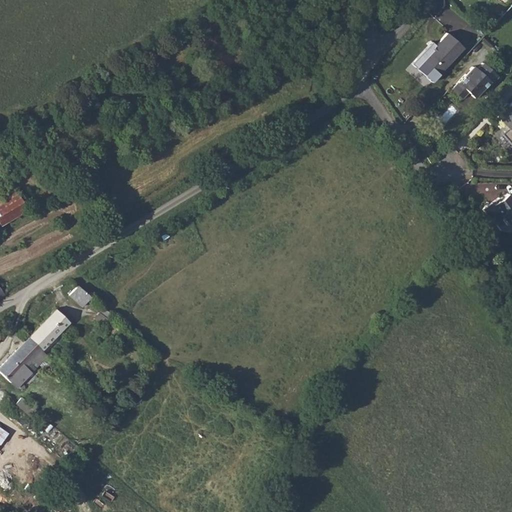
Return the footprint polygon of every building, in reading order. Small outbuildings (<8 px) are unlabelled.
[(433,42),(415,64),(432,82),(464,48),(450,35),(439,48),(433,42)] [(471,67),(450,90),(460,99),(466,93),(473,99),(487,82),(489,84),(496,76),(481,63),(475,70),(471,67)] [(511,101),(511,100),(506,104),(504,102),(497,108),(499,110),(495,114),(503,124),(505,122),(507,125),(507,124),(508,125),(499,133),(511,147),(511,146),(511,101)] [(447,121),(457,109),(451,105),(442,117),(447,121)] [(0,223),(26,212),(16,186),(0,192),(0,223)] [(511,198),(510,200),(506,194),(497,199),(491,204),(489,202),(480,209),(491,224),(500,218),(505,225),(511,219),(511,198)] [(91,296),(76,284),(68,294),(82,307),(91,296)] [(102,306),(93,318),(104,326),(109,320),(107,318),(111,313),(102,306)] [(55,308),(27,336),(41,350),(68,321),(55,308)] [(0,371),(14,385),(16,386),(30,371),(25,365),(29,361),(35,367),(39,362),(46,355),(41,350),(27,336),(0,365),(0,371)] [(35,410),(21,396),(15,403),(29,416),(35,410)] [(2,406),(12,415),(18,409),(8,400),(2,406)] [(0,443),(0,444),(9,431),(0,424),(0,443)]
